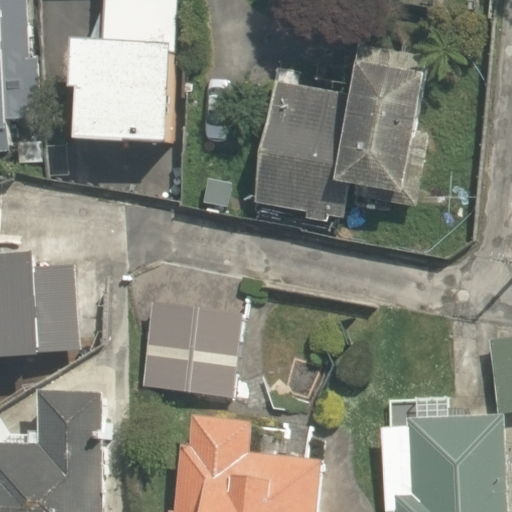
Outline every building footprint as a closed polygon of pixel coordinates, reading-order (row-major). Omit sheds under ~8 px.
[(31,0),(0,0),(0,150),(20,150),(18,117),(48,117),(44,58),(35,59),(31,0)] [(112,0),(112,4),(97,36),(85,35),(81,85),(89,85),(86,138),(137,141),(137,138),(178,140),(180,64),(185,64),(185,52),(182,51),(183,0),(112,0)] [(362,95),(281,81),(260,202),(314,212),(313,219),(333,223),(335,214),(349,218),(354,195),(422,209),(435,133),(425,131),(436,71),(403,65),(405,53),(366,45),(359,81),(364,82),(362,95)] [(48,162),(48,141),(23,142),(24,163),(48,162)] [(0,355),(87,350),(83,264),(44,266),(43,251),(7,253),(6,240),(0,240),(0,355)] [(250,314),(160,302),(146,387),(239,400),(250,314)] [(511,337),(494,340),(503,413),(511,413),(511,337)] [(0,511),(110,511),(114,390),(52,389),(51,432),(37,431),(37,436),(11,435),(11,441),(0,440),(0,511)] [(325,511),(332,460),(259,450),(262,420),(202,412),(199,443),(191,441),(181,511),(174,510),(174,511),(325,511)] [(511,511),(511,413),(503,413),(415,415),(415,426),(389,426),(391,511),(401,511),(400,511),(511,511)]
